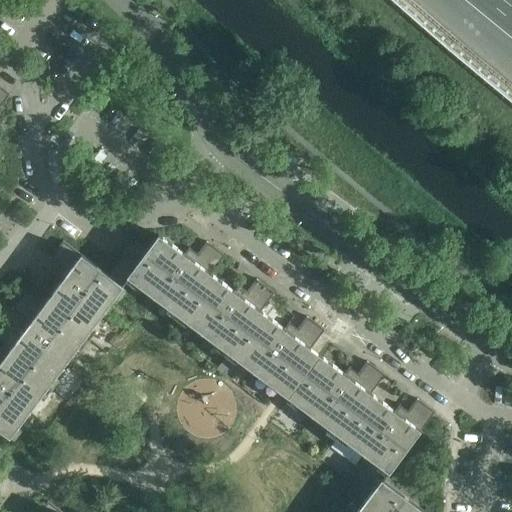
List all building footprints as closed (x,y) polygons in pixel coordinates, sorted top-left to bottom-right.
[(0,107),(10,94),(0,86),(0,107)] [(180,316),(211,274),(225,255),(207,242),(196,256),(187,250),(185,254),(159,235),(148,250),(128,277),(129,278),(180,316)] [(124,287),(123,286),(109,276),(64,241),(50,259),(65,270),(59,278),(62,281),(44,305),(87,337),(124,287)] [(128,277),(148,250),(136,241),(109,276),(123,286),(129,278),(128,277)] [(230,353),(261,311),(275,293),(257,279),(246,294),(238,287),(235,291),(211,274),(180,316),(230,353)] [(87,337),(44,305),(26,291),(12,309),(27,320),(21,329),(25,331),(7,355),(50,386),(87,337)] [(345,374),(322,357),(318,354),(311,349),(325,330),(307,316),(296,331),(287,325),(285,329),(261,311),(230,353),(284,394),(340,436),(371,394),(385,375),(367,361),(356,376),(347,370),(345,374)] [(50,386),(7,355),(0,349),(0,430),(11,438),(50,386)] [(390,473),(435,413),(435,412),(417,399),(406,414),(397,408),(394,411),(371,394),(340,436),(390,473)] [(423,511),(424,511),(382,480),(357,511),(423,511)] [(62,511),(48,501),(39,511),(62,511)]
